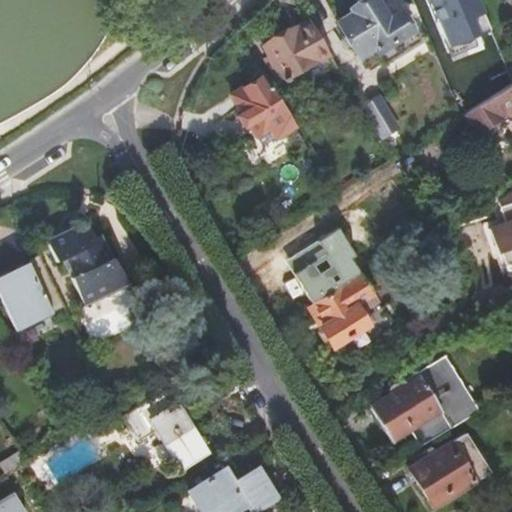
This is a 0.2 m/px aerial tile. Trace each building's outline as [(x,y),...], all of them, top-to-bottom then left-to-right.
[(376,52),(410,30),(398,10),(387,18),(376,0),(363,0),(349,9),(351,13),(337,22),(357,54),(372,45),(376,52)] [(428,0),(449,46),(494,27),(482,0),(428,0)] [(341,74),(309,18),(261,44),(286,88),(319,69),(327,83),(341,74)] [(293,124),(261,73),(228,93),(239,113),(236,115),(241,125),(246,122),(260,145),(293,124)] [(511,83),(511,84),(462,114),(473,134),(511,109),(511,83)] [(403,136),(378,93),(361,104),(386,146),(403,136)] [(309,209),(335,193),(330,185),(305,201),(309,209)] [(511,253),(511,194),(498,203),(505,227),(486,233),(494,259),(499,257),(511,253)] [(84,302),(126,280),(97,236),(86,242),(78,227),(46,243),(57,264),(65,260),(75,279),(72,281),(84,302)] [(505,275),(511,272),(511,253),(499,257),(505,275)] [(25,257),(0,269),(0,297),(17,330),(52,312),(51,310),(61,305),(37,256),(28,262),(25,257)] [(449,273),(441,260),(433,266),(440,278),(449,273)] [(360,273),(305,308),(330,347),(337,342),(345,357),(393,325),(360,273)] [(424,445),(477,410),(443,357),(367,406),(391,442),(412,427),(424,445)] [(161,392),(122,417),(135,438),(153,427),(179,469),(206,451),(176,404),(171,408),(161,392)] [(65,437),(87,424),(79,411),(58,424),(65,437)] [(486,471),(463,432),(408,467),(432,505),(486,471)] [(0,473),(1,476),(28,459),(20,448),(0,460),(0,473)] [(249,511),(259,511),(276,502),(255,468),(231,482),(223,469),(198,485),(193,478),(184,484),(200,511),(236,511),(246,506),(249,511)] [(27,511),(14,491),(0,499),(0,511),(27,511)]
